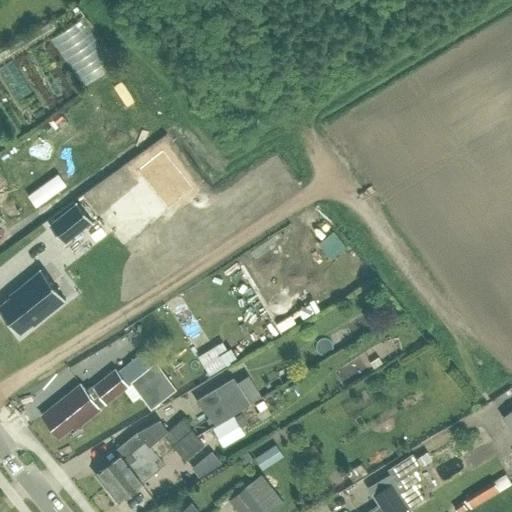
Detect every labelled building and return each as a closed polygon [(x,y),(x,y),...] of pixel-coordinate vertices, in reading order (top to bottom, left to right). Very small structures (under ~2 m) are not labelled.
[(101,70),(95,61),(107,54),(83,13),(48,34),(78,84),(101,70)] [(110,115),(78,138),(89,153),(121,130),(110,115)] [(163,149),(136,170),(167,209),(194,188),(163,149)] [(50,223),(49,224),(64,243),(66,242),(65,242),(91,222),(92,221),(77,202),(76,203),(51,224),(50,223)] [(0,268),(47,233),(37,221),(0,249),(0,268)] [(327,257),(343,244),(330,228),(314,241),(327,257)] [(66,299),(55,286),(41,269),(40,270),(19,287),(12,292),(13,292),(9,295),(11,296),(0,304),(0,311),(19,334),(20,333),(32,323),(33,325),(55,307),(64,300),(64,301),(66,299)] [(222,341),(195,351),(202,370),(229,359),(222,341)] [(95,391),(91,394),(81,382),(41,414),(59,436),(72,426),(74,430),(101,408),(100,407),(127,385),(115,370),(92,388),(95,391)] [(161,370),(136,390),(150,408),(175,388),(161,370)] [(233,377),(196,400),(215,424),(249,403),(233,377)] [(263,400),(256,404),(260,410),(267,406),(263,400)] [(256,412),(260,418),(270,412),(267,406),(260,410),(256,412)] [(511,408),(501,416),(511,431),(511,408)] [(213,427),(224,446),(245,434),(234,415),(213,427)] [(120,476),(107,487),(106,487),(117,501),(141,481),(140,481),(153,470),(150,467),(160,459),(158,456),(172,445),(184,460),(204,444),(182,418),(168,430),(149,446),(144,440),(135,448),(138,451),(134,454),(137,458),(128,465),(131,468),(120,476)] [(144,440),(149,446),(168,430),(159,419),(137,431),(114,449),(118,454),(95,473),(106,487),(107,487),(120,476),(131,468),(128,465),(137,458),(134,454),(138,451),(135,448),(144,440)] [(275,445),(255,458),(261,467),(281,455),(275,445)] [(220,461),(211,451),(191,467),(200,478),(220,461)] [(252,458),(248,451),(239,455),(244,463),(252,458)] [(377,505),(379,504),(384,511),(401,511),(408,508),(424,498),(417,486),(408,471),(396,479),(392,472),(387,475),(366,488),(377,505)] [(492,480),(464,497),(470,507),(498,491),(492,480)] [(264,511),(244,486),(228,498),(238,511),(264,511)] [(198,511),(190,502),(176,511),(198,511)]
